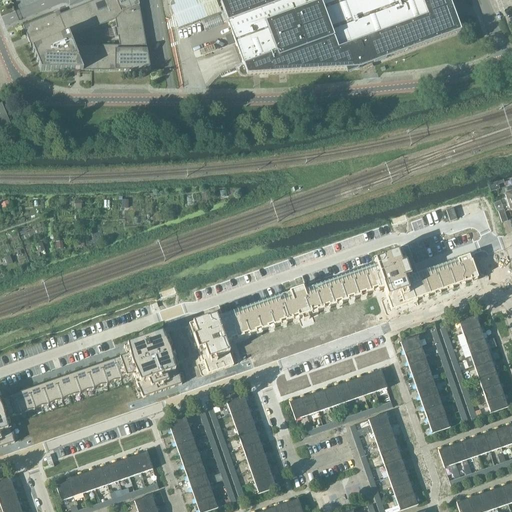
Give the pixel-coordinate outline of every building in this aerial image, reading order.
[(151,71),(138,0),(97,0),(60,15),(59,12),(23,27),(30,43),(41,71),(74,71),(92,71),(151,71)] [(219,0),(227,22),(236,43),(243,63),(245,66),(241,67),(240,69),(240,71),(240,73),(243,75),(245,75),(248,74),(248,75),(253,75),(260,74),(345,69),(347,74),(358,70),(358,69),(359,69),(361,69),(374,64),(433,42),(461,32),(454,14),(452,8),(448,0),(219,0)] [(231,34),(225,36),(229,46),(234,43),(231,34)] [(0,117),(10,114),(5,100),(0,102),(0,117)] [(497,183),(488,186),(491,193),(500,190),(498,186),(497,183)] [(8,200),(1,203),(3,208),(10,206),(8,200)] [(500,201),(493,204),(496,212),(503,209),(500,201)] [(453,209),(446,212),(450,222),(457,220),(453,209)] [(41,242),(35,245),(38,253),(45,251),(41,242)] [(215,316),(189,326),(191,333),(193,332),(195,337),(193,338),(195,345),(197,344),(199,350),(197,350),(199,355),(200,358),(202,364),(204,363),(208,375),(233,366),(226,344),(237,340),(250,336),(256,334),(255,332),(261,330),(261,332),(262,332),(268,330),(268,328),(273,326),(273,328),(274,327),(280,325),(280,323),(285,322),(286,323),(293,321),(292,319),(297,317),(298,319),(311,314),(311,313),(316,311),(317,313),(323,310),(324,310),(323,308),(328,306),(329,308),(335,306),(336,306),(335,304),(341,302),(341,304),(348,302),(348,300),(353,298),(353,300),(360,298),(360,297),(360,295),(365,294),(366,296),(384,289),(391,311),(417,302),(417,300),(422,298),(421,297),(427,295),(427,297),(428,296),(434,294),(434,292),(439,290),(440,292),(441,292),(447,290),(446,288),(451,286),(452,288),(453,288),(459,286),(458,284),(463,282),(464,284),(465,283),(471,281),(470,279),(476,278),(476,279),(478,279),(471,261),(470,261),(459,265),(459,264),(446,268),(434,272),(421,277),(411,280),(407,270),(405,264),(403,264),(402,259),(403,259),(401,251),(374,261),(377,269),(365,274),(353,278),(341,282),(329,287),(316,291),(315,291),(316,293),(305,296),(302,289),(289,293),(291,300),(280,303),(279,301),(266,305),(254,310),(242,314),(230,318),(218,323),(215,316)] [(10,255),(4,258),(7,266),(13,264),(10,255)] [(458,323),(462,335),(480,329),(477,321),(479,321),(477,317),(476,317),(458,323)] [(462,335),(466,346),(484,340),(481,333),(483,332),(481,328),(480,329),(462,335)] [(0,448),(15,443),(11,429),(8,420),(14,417),(21,415),(27,412),(34,411),(41,407),(48,406),(54,402),(62,401),(68,398),(70,397),(72,396),(80,395),(86,391),(93,390),(100,387),(107,385),(113,382),(120,381),(127,377),(133,376),(137,385),(143,398),(182,385),(181,384),(178,371),(170,353),(165,333),(124,348),(126,356),(1,400),(0,397),(0,448)] [(403,356),(404,355),(422,349),(418,337),(400,343),(400,344),(403,351),(401,352),(403,356)] [(466,346),(470,358),(488,352),(485,344),(487,343),(485,340),(484,340),(466,346)] [(408,366),(426,360),(422,349),(404,355),(407,363),(405,363),(407,367),(408,366)] [(474,369),(491,363),(489,355),(490,355),(489,351),(488,352),(470,358),(474,369)] [(412,378),(430,372),(426,360),(408,366),(411,374),(409,375),(411,378),(412,378)] [(474,369),(478,380),(495,374),(493,367),(494,366),(493,362),(492,363),(491,363),(474,369)] [(369,375),(369,376),(375,394),(387,390),(381,372),(380,372),(373,375),(372,373),(369,375)] [(416,389),(433,383),(430,372),(412,378),(415,385),(413,386),(415,390),(416,389)] [(478,380),(482,392),(499,386),(497,378),(498,377),(497,374),(495,374),(478,380)] [(358,380),(364,398),(375,394),(369,376),(361,379),(361,377),(357,379),(358,380)] [(352,402),(364,398),(358,380),(350,383),(349,381),(346,382),(346,384),(352,402)] [(420,400),(437,394),(433,383),(416,389),(419,397),(417,397),(418,401),(420,400)] [(341,405),(352,402),(346,384),(339,387),(338,385),(334,386),(335,388),(341,405)] [(486,403),(503,397),(501,389),(502,389),(501,385),(499,386),(482,392),(486,403)] [(330,409),(341,405),(335,388),(327,391),(327,389),(323,390),(324,392),(330,409)] [(318,413),(330,409),(324,392),(316,395),(315,393),(312,394),(312,396),(318,413)] [(424,412),(441,406),(437,394),(420,400),(423,408),(421,409),(422,412),(424,412)] [(307,417),(318,413),(312,396),(305,399),(304,397),(300,398),(301,400),(307,417)] [(486,403),(490,415),(508,408),(507,408),(505,401),(506,400),(505,396),(503,397),(486,403)] [(244,398),(226,404),(230,416),(248,409),(245,402),(247,401),(245,398),(244,398)] [(295,421),(307,417),(301,400),(294,402),(293,401),(289,402),(290,403),(289,404),(295,421)] [(441,406),(424,412),(427,419),(425,420),(426,424),(428,423),(445,417),(441,406)] [(248,410),(248,409),(230,416),(234,427),(252,421),(249,413),(251,413),(249,409),(248,410)] [(372,433),(389,427),(387,419),(388,419),(387,415),(386,415),(368,421),(372,433)] [(428,423),(431,431),(429,431),(430,435),(431,434),(432,435),(449,429),(445,417),(428,423)] [(172,436),(190,430),(185,418),(168,424),(168,425),(171,432),(169,432),(171,436),(172,436)] [(234,427),(238,438),(256,432),(253,425),(255,424),(253,420),(252,421),(234,427)] [(372,433),(376,444),(393,438),(390,431),(392,430),(391,426),(389,427),(372,433)] [(310,427),(305,429),(306,433),(308,438),(313,436),(311,431),(310,427)] [(511,445),(511,444),(506,428),(499,431),(498,429),(495,430),(495,432),(501,449),(511,445)] [(366,429),(356,432),(357,432),(358,437),(368,434),(366,429)] [(176,447),(194,441),(190,430),(172,436),(175,443),(173,444),(175,448),(176,447)] [(256,432),(238,438),(242,449),(260,443),(257,436),(259,435),(257,432),(256,432)] [(501,449),(495,432),(487,435),(487,433),(483,434),(484,436),(490,453),(501,449)] [(490,453),(484,436),(476,439),(476,437),(472,438),(472,440),(478,457),(490,453)] [(380,455),(397,449),(394,442),(396,441),(395,438),(393,438),(376,444),(380,455)] [(478,457),(472,440),(465,443),(464,441),(461,442),(461,444),(467,461),(478,457)] [(197,452),(194,441),(176,447),(179,455),(177,455),(179,459),(180,458),(197,452)] [(260,444),(260,443),(242,449),(246,461),(264,455),(261,447),(262,447),(261,443),(260,444)] [(467,461),(461,444),(454,447),(453,445),(449,446),(450,448),(456,465),(462,463),(467,461)] [(450,448),(442,451),(442,449),(438,450),(438,451),(438,452),(444,469),(451,467),(456,465),(450,448)] [(380,455),(384,467),(401,461),(398,453),(400,453),(399,449),(397,449),(380,455)] [(184,470),(201,464),(197,452),(180,458),(183,466),(181,466),(183,470),(184,470)] [(141,475),(153,471),(147,453),(146,453),(146,454),(139,456),(138,454),(135,456),(135,457),(141,475)] [(264,455),(246,461),(250,472),(267,466),(265,459),(266,458),(265,454),(264,455)] [(503,454),(498,456),(500,465),(502,470),(505,469),(506,468),(507,468),(505,463),(503,454)] [(124,461),(130,479),(141,475),(135,457),(127,460),(127,458),(123,460),(124,461)] [(384,467),(388,478),(405,472),(402,465),(404,464),(403,460),(401,461),(384,467)] [(130,479),(124,461),(116,464),(116,462),(112,464),(112,465),(118,483),(130,479)] [(467,461),(462,463),(466,477),(468,482),(470,481),(472,480),(473,480),(472,475),(467,461)] [(371,466),(374,473),(384,469),(380,462),(371,466)] [(205,475),(201,464),(184,470),(187,477),(185,478),(186,481),(188,481),(205,475)] [(101,469),(107,487),(118,483),(112,465),(105,468),(104,466),(101,468),(101,469)] [(456,465),(451,467),(455,481),(457,486),(459,485),(461,484),(462,484),(460,479),(456,465)] [(267,466),(250,472),(254,483),(271,477),(269,470),(270,469),(269,466),(267,466)] [(107,487),(101,469),(93,472),(93,470),(89,472),(90,473),(96,491),(107,487)] [(388,478),(392,489),(409,483),(406,476),(408,475),(407,472),(405,472),(388,478)] [(96,491),(90,473),(82,476),(82,474),(78,475),(78,477),(84,494),(96,491)] [(192,492),(209,486),(205,475),(188,481),(191,489),(189,489),(190,493),(192,492)] [(84,494),(78,477),(71,480),(70,478),(67,479),(67,481),(73,498),(84,494)] [(271,477),(254,483),(258,495),(276,489),(275,489),(273,481),(274,481),(273,477),(271,477)] [(10,479),(0,482),(0,495),(14,491),(11,483),(13,483),(12,479),(10,479)] [(73,498),(67,481),(60,484),(59,482),(55,483),(56,485),(55,485),(61,503),(73,498)] [(395,501),(413,495),(410,487),(412,487),(410,483),(409,483),(392,489),(394,496),(395,501)] [(511,504),(511,484),(506,487),(505,486),(501,487),(502,488),(508,506),(511,504)] [(213,498),(209,486),(192,492),(195,500),(193,500),(194,504),(196,504),(213,498)] [(508,506),(502,488),(494,491),(494,490),(490,491),(491,492),(497,510),(508,506)] [(0,495),(0,506),(0,508),(18,502),(15,495),(17,494),(15,490),(14,491),(0,495)] [(490,511),(497,510),(491,492),(483,495),(483,493),(479,495),(479,496),(484,511),(490,511)] [(395,501),(399,511),(401,511),(417,506),(414,499),(416,498),(414,494),(413,495),(395,501)] [(152,496),(134,502),(137,511),(143,511),(155,508),(153,500),(154,500),(153,496),(152,497),(152,496)] [(484,511),(479,496),(472,499),(471,497),(467,499),(468,500),(471,511),(484,511)] [(209,511),(217,509),(213,498),(196,504),(199,511),(197,511),(209,511)] [(286,505),(288,511),(301,511),(297,500),(297,501),(290,503),(289,502),(285,503),(286,505)] [(471,511),(468,500),(461,503),(460,501),(456,503),(457,504),(456,504),(458,511),(471,511)] [(0,508),(1,511),(21,511),(19,506),(21,505),(19,502),(18,502),(0,508)]
